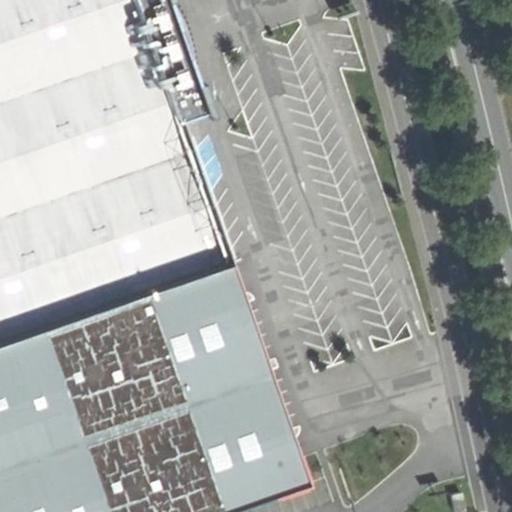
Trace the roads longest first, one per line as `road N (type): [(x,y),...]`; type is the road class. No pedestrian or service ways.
road 1 (unclassified): [(375,0),(504,511)]
road 2 (unknown): [(267,274),(75,337),(91,403),(112,409),(293,347)]
road 3 (secondary): [(437,0),(511,326)]
road 4 (secondary): [(511,181),(469,0)]
